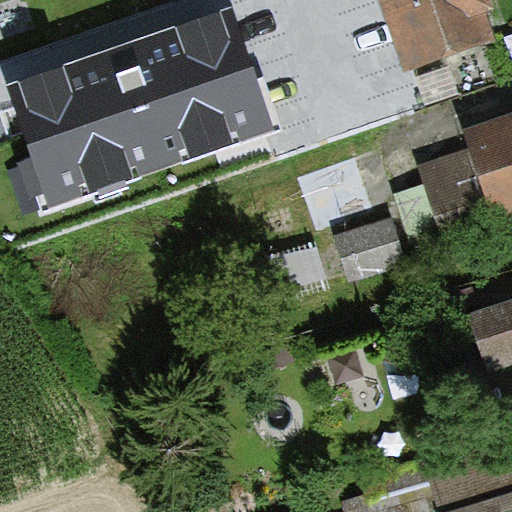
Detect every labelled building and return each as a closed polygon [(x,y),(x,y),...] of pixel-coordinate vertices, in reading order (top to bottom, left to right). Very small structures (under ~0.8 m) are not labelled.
[(477,0),(376,0),(400,68),(490,38),(477,0)] [(511,220),(511,111),(463,126),(471,153),(423,167),(428,186),(397,195),(408,231),(486,207),(491,227),(511,220)] [(349,159),(294,178),(311,227),(366,208),(349,159)] [(383,225),(335,240),(346,276),(393,261),(383,225)] [(511,302),(471,315),(487,365),(511,357),(511,302)] [(511,511),(511,446),(507,431),(360,477),(368,500),(428,481),(437,511),(511,511)]
